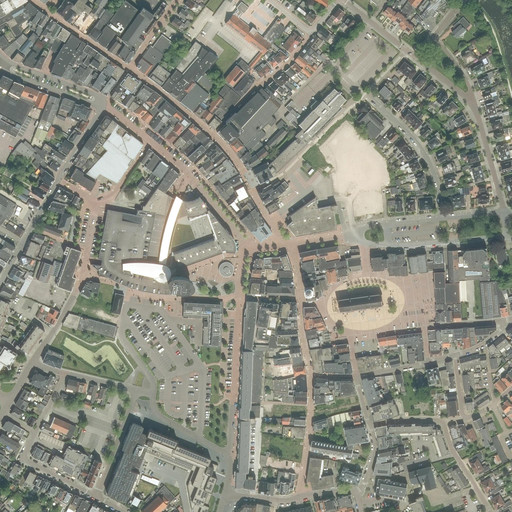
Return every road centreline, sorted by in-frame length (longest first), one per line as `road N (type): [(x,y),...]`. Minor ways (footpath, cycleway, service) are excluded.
road 1 (residential): [(32,362),(83,277),(94,200)]
road 2 (residential): [(367,91),(426,157),(442,218)]
road 3 (residential): [(227,454),(239,304)]
road 4 (unclassified): [(211,135),(310,34)]
road 5 (unclassified): [(355,490),(282,501),(225,491)]
road 6 (residential): [(386,245),(507,236)]
